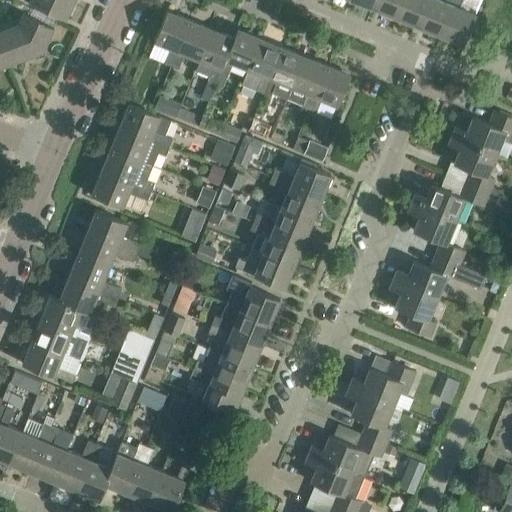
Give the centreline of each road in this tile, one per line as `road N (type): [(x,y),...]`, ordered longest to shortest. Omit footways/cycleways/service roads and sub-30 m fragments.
road 1 (residential): [(217,511),(234,472),(278,445),(317,342),(343,332),(383,237),(369,217),(433,62)]
road 2 (unclassified): [(55,153),(126,0)]
road 3 (unclassified): [(0,293),(55,153)]
road 4 (residential): [(433,62),(300,0)]
